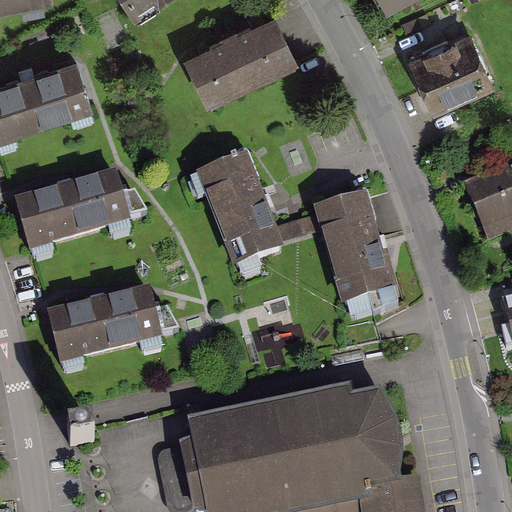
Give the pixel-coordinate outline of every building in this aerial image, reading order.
[(46,0),(0,0),(0,10),(22,7),(24,15),(40,12),(39,6),(48,4),(46,0)] [(121,0),(134,19),(153,8),(150,3),(154,0),(121,0)] [(406,0),(378,0),(385,12),(406,0)] [(294,63),(271,13),(229,32),(179,55),(203,106),(294,63)] [(492,84),(470,32),(409,58),(431,110),(492,84)] [(75,63),(0,85),(0,144),(14,140),(12,134),(68,117),(70,123),(91,117),(75,63)] [(242,155),(186,178),(194,197),(200,195),(229,268),(234,266),(237,273),(256,266),(253,258),(279,248),(268,219),(242,155)] [(511,165),(466,183),(487,240),(511,230),(511,224),(510,218),(511,216),(511,165)] [(128,196),(118,198),(113,176),(11,200),(24,256),(46,251),(45,246),(103,232),(105,239),(126,234),(124,225),(142,221),(128,196)] [(367,192),(314,207),(341,305),(397,289),(387,252),(384,253),(367,192)] [(158,310),(149,311),(143,289),(41,314),(54,370),(77,364),(75,360),(133,346),(135,353),(157,347),(155,339),(173,335),(158,310)] [(187,447),(173,450),(186,511),(200,509),(200,511),(311,511),(363,501),(361,490),(394,485),(398,458),(396,441),(390,418),(376,397),(347,403),(344,391),(182,425),(187,447)] [(93,423),(68,427),(71,446),(96,442),(93,423)] [(361,490),(363,501),(364,511),(422,511),(417,482),(394,485),(361,490)]
